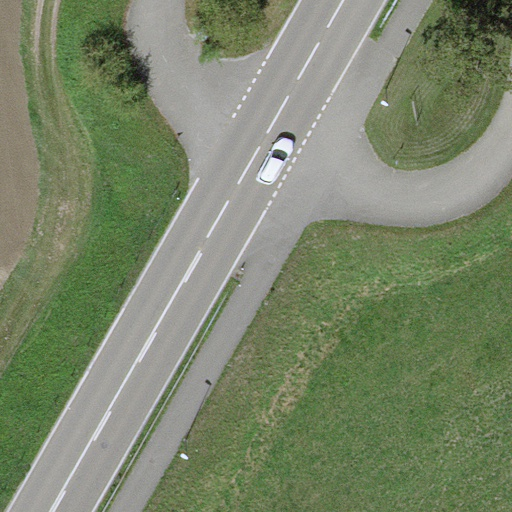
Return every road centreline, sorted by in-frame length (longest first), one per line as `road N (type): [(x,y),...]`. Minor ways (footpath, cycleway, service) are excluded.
road 1 (primary): [(54,511),(346,0)]
road 2 (track): [(315,166),(417,0)]
